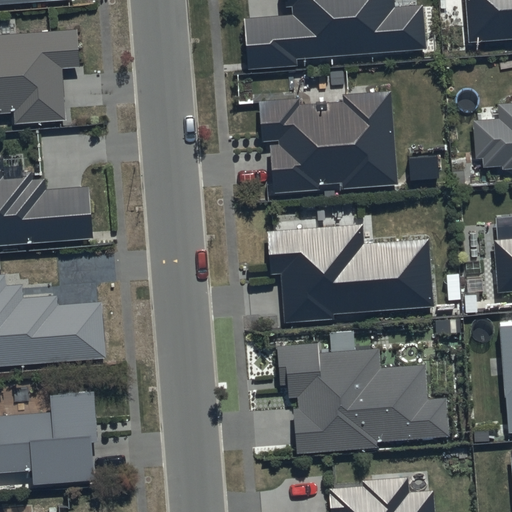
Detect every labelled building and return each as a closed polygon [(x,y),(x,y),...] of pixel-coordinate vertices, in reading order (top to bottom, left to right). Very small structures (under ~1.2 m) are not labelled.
[(283,0),(284,1),(290,0),(291,8),(243,12),(246,63),(295,59),(294,52),(425,42),(421,0),(408,0),(393,1),(393,0),(283,0)] [(511,0),(464,0),(467,35),(511,32),(511,0)] [(76,24),(0,29),(0,107),(12,106),(13,118),(65,115),(61,62),(79,61),(76,24)] [(297,92),(257,95),(260,136),(278,134),(278,138),(269,139),(273,188),(319,184),(318,179),(341,177),(342,183),(397,179),(390,85),(341,89),(342,96),(298,99),(297,92)] [(511,97),(496,98),(497,113),(472,115),(475,153),(482,153),(483,161),(501,160),(501,164),(511,163),(511,97)] [(3,160),(0,160),(0,239),(92,234),(89,180),(45,183),(45,173),(31,174),(31,166),(4,168),(3,160)] [(361,219),(266,225),(269,268),(280,268),(284,317),(333,313),(333,308),(432,301),(427,233),(363,238),(361,219)] [(511,233),(493,235),(497,287),(511,285),(511,233)] [(5,268),(0,268),(0,359),(105,352),(101,296),(56,299),(55,290),(23,292),(22,279),(6,280),(5,268)] [(511,318),(499,319),(506,426),(511,426),(511,318)] [(316,338),(277,340),(279,379),(287,378),(288,393),(297,392),(297,402),(292,403),(295,448),(378,442),(378,436),(449,431),(446,392),(427,394),(425,359),(379,362),(378,344),(317,348),(316,338)] [(0,465),(32,463),(33,477),(93,472),(90,436),(98,435),(94,384),(48,388),(50,405),(0,408),(0,465)] [(362,481),(328,483),(330,511),(449,511),(440,511),(434,511),(432,486),(409,488),(408,472),(361,475),(362,481)]
